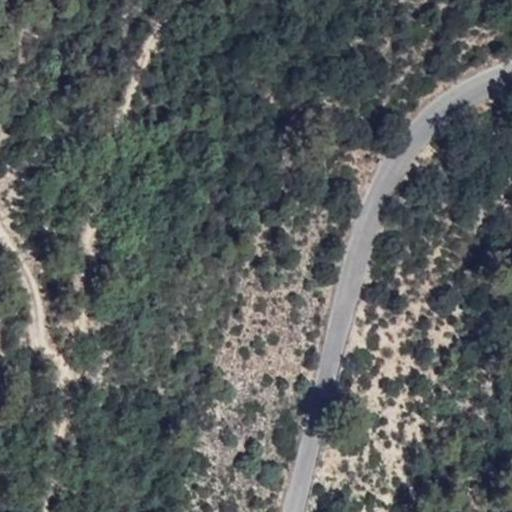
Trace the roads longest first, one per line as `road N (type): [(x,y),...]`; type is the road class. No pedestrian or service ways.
road 1 (unclassified): [(296,511),(368,226),(415,150),(484,91),(511,85)]
road 2 (track): [(193,0),(114,131),(71,378)]
